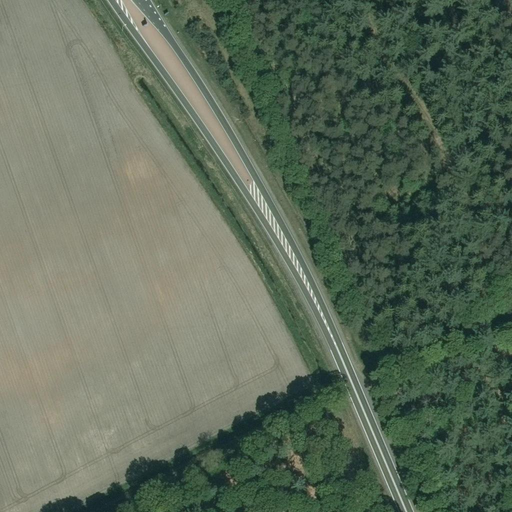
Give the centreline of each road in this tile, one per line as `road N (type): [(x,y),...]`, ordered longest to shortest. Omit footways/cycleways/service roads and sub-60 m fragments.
road 1 (trunk): [(111,0),(323,317)]
road 2 (trunk): [(323,317),(242,154),(142,0)]
road 3 (trunk): [(406,511),(323,317)]
road 4 (track): [(511,490),(494,446),(485,317),(511,309)]
